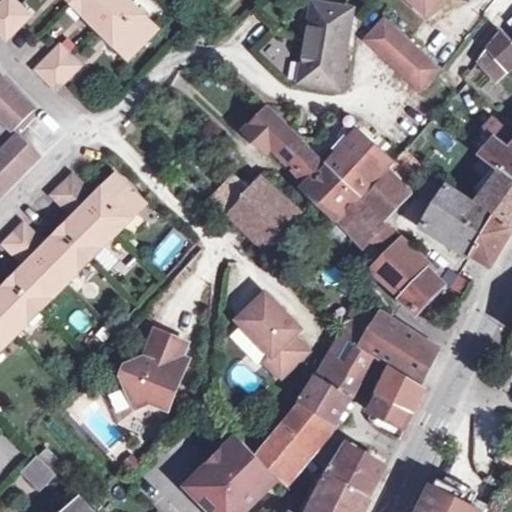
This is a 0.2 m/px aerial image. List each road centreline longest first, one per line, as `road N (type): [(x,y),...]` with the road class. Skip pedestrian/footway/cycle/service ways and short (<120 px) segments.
road 1 (secondary): [(392,511),(511,278)]
road 2 (residential): [(0,209),(77,131),(0,57)]
